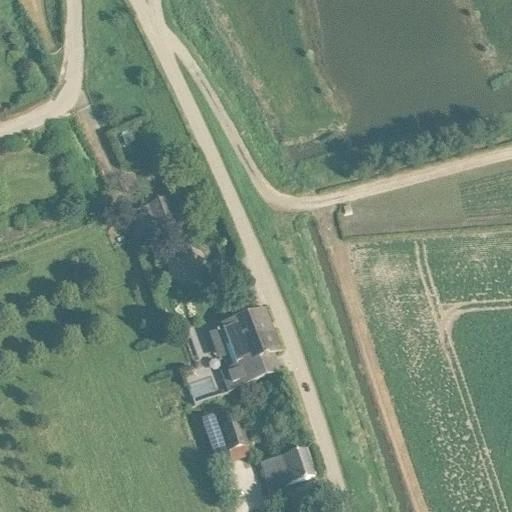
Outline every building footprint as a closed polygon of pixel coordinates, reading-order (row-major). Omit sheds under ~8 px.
[(134,242),(140,240),(181,223),(172,200),(125,219),(134,242)] [(229,394),(260,382),(279,375),(272,357),(280,354),(264,313),(245,320),(223,329),(238,368),(221,374),(229,394)] [(218,362),(228,358),(220,333),(209,337),(218,362)] [(219,430),(214,417),(202,422),(218,469),(251,458),(247,447),(250,446),(242,422),(219,430)] [(268,494),(277,491),(315,479),(306,451),(279,460),(260,466),(268,494)]
